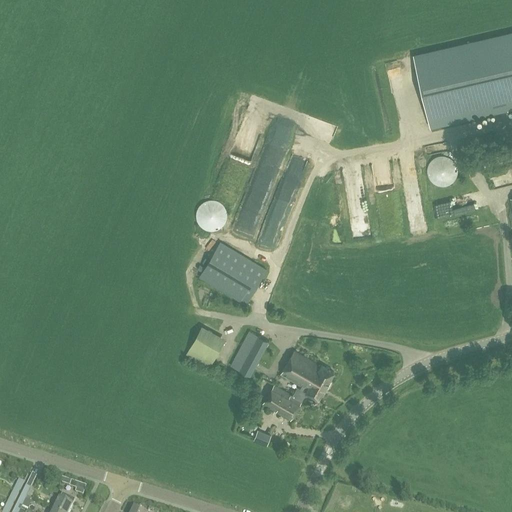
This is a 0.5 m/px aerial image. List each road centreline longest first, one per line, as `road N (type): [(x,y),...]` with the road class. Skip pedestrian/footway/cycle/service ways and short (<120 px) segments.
road 1 (tertiary): [(299,511),(340,432),(369,399),(429,361),(511,336)]
road 2 (track): [(0,271),(213,314)]
road 3 (residential): [(125,482),(0,442)]
